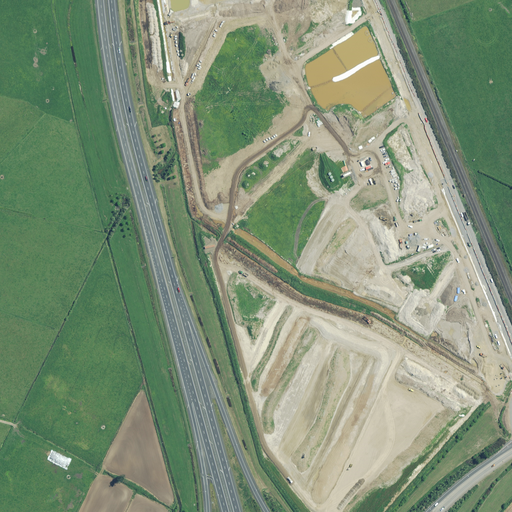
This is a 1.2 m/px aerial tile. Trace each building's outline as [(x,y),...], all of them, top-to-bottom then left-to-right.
[(283,0),(284,12),(293,11),(292,0),(283,0)] [(324,63),(321,60),(319,62),(318,61),(311,68),(316,72),(317,71),(320,74),(326,67),(323,64),(324,63)] [(286,89),(283,85),(275,91),(278,95),(286,89)] [(305,103),(299,94),(293,98),(304,115),(307,113),(302,105),(305,103)] [(372,167),(368,157),(357,161),(362,172),(372,167)] [(403,225),(382,178),(373,182),(394,229),(403,225)] [(412,221),(396,186),(390,189),(405,224),(412,221)] [(391,230),(375,195),(368,198),(384,233),(391,230)] [(382,234),(367,198),(360,201),(370,225),(368,226),(374,238),(382,234)] [(422,210),(422,212),(426,209),(421,202),(417,205),(413,214),(419,217),(422,210)] [(435,231),(432,221),(424,224),(428,234),(427,235),(434,243),(441,238),(437,233),(435,231)] [(405,251),(405,248),(408,247),(409,249),(424,243),(421,234),(388,245),(391,254),(398,251),(398,253),(405,251)] [(398,263),(396,258),(384,261),(385,267),(398,263)]
